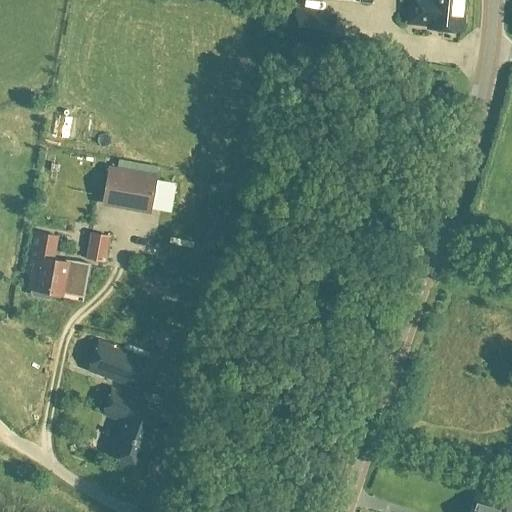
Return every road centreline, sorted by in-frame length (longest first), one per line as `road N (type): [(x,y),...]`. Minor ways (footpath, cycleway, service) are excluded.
road 1 (tertiary): [(343,511),(390,350),(486,91),(495,0)]
road 2 (unclassified): [(130,511),(18,447)]
